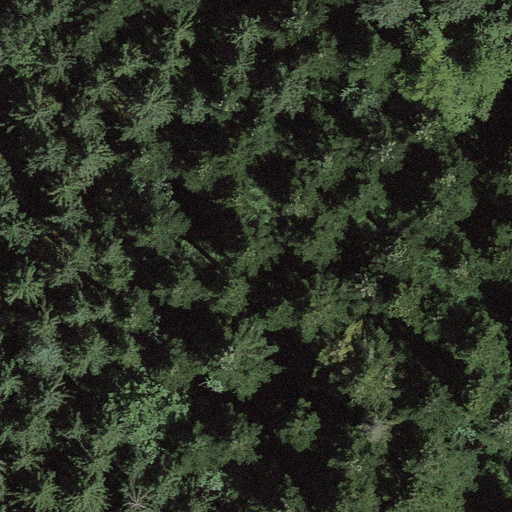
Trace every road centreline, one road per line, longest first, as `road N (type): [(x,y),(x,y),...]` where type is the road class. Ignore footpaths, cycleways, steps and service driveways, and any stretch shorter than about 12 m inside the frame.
road 1 (track): [(0,306),(157,414),(260,511)]
road 2 (track): [(0,108),(164,0)]
